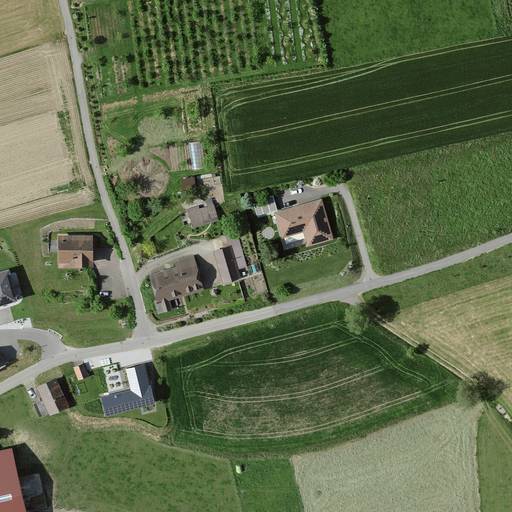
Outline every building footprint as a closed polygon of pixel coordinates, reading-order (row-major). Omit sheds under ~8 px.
[(190,140),(192,167),(204,166),(203,139),(190,140)] [(182,176),(182,189),(196,189),(195,176),(182,176)] [(257,213),(277,210),(275,194),(255,198),(257,213)] [(323,198),(276,211),(283,237),(306,230),(310,242),(333,236),(323,198)] [(213,204),(187,209),(190,224),(216,218),(213,204)] [(95,233),(56,233),(56,261),(95,261),(95,233)] [(242,275),(231,236),(210,243),(221,281),(242,275)] [(195,260),(149,274),(158,302),(204,287),(195,260)] [(0,300),(17,296),(9,267),(0,269),(0,300)] [(87,376),(82,364),(74,368),(79,380),(87,376)] [(152,400),(143,364),(127,368),(132,388),(103,395),(107,411),(152,400)] [(71,405),(58,376),(37,386),(37,387),(34,388),(40,401),(34,404),(39,417),(50,412),(51,414),(71,405)] [(0,511),(8,511),(6,498),(0,499),(0,511)]
